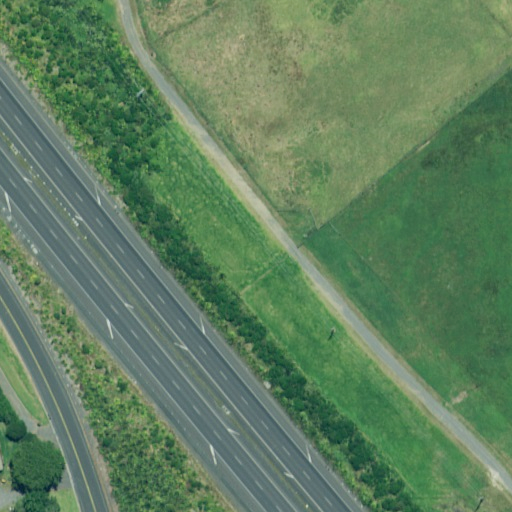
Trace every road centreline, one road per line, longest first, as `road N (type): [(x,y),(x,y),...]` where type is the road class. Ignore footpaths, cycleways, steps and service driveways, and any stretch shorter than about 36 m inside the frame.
road 1 (track): [(511,489),(336,303),(133,53),(123,0)]
road 2 (motorway): [(0,138),(311,511)]
road 3 (motorway): [(284,511),(0,177)]
road 4 (unclassified): [(0,296),(62,415),(94,511)]
